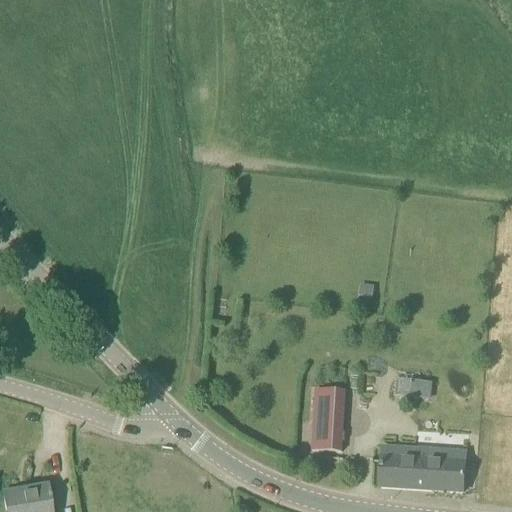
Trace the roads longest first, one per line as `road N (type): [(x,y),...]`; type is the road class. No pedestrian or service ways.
road 1 (tertiary): [(167,413),(0,238)]
road 2 (tertiary): [(361,511),(326,507),(239,472),(167,413)]
road 3 (tertiary): [(167,413),(133,429),(0,387)]
